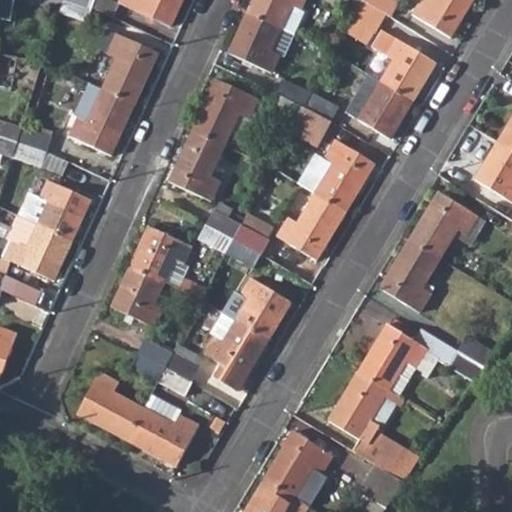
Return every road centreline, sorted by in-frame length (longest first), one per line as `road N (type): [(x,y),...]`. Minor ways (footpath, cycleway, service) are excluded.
road 1 (residential): [(511,11),(206,511)]
road 2 (residential): [(27,418),(219,0)]
road 3 (residential): [(206,511),(27,418)]
